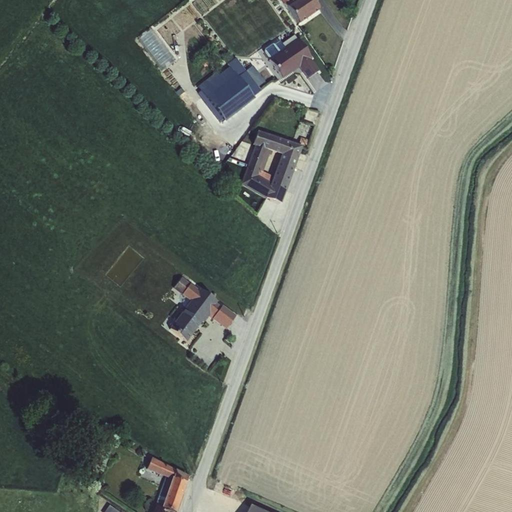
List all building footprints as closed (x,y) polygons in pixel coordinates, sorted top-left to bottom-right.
[(283,0),(298,23),(320,9),(314,0),(283,0)] [(165,68),(177,58),(152,27),(140,36),(165,68)] [(299,38),(285,47),(279,39),(263,50),(282,78),(300,67),(307,78),(320,69),(299,38)] [(266,81),(254,64),(246,69),(237,57),(198,85),(223,120),(263,92),(259,86),(266,81)] [(240,187),(283,202),(303,144),(258,128),(252,145),(254,145),(240,187)] [(168,329),(189,341),(205,314),(211,318),(222,301),(180,277),(172,289),(187,298),(168,329)] [(226,329),(236,315),(222,304),(212,318),(226,329)] [(93,467),(104,469),(108,448),(97,446),(93,467)] [(149,460),(146,470),(163,475),(153,511),(177,511),(189,471),(149,460)]
